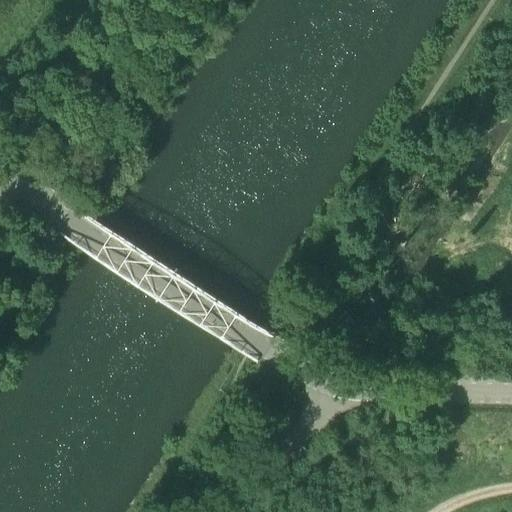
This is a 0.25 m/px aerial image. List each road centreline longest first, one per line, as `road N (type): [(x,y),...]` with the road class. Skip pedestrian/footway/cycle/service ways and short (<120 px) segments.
road 1 (tertiary): [(333,384),(72,219)]
road 2 (tertiary): [(511,392),(333,384)]
road 3 (tertiary): [(229,511),(310,426),(333,384)]
